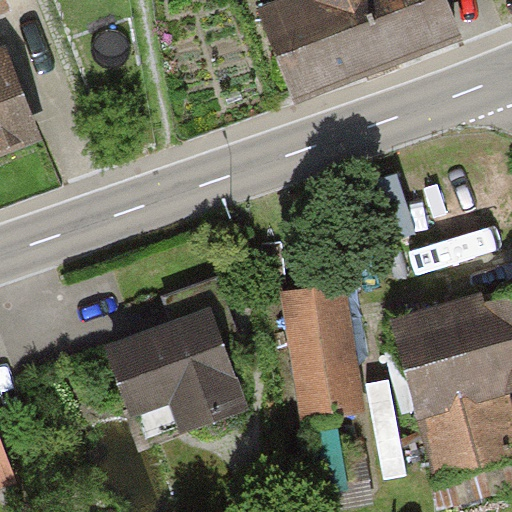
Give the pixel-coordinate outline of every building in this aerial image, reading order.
[(5,0),(0,0),(0,18),(11,14),(5,0)] [(326,0),(328,6),(270,26),(297,102),(468,43),(453,0),(326,0)] [(12,74),(0,78),(0,159),(38,146),(12,74)] [(471,174),(420,200),(449,256),(500,231),(471,174)] [(356,291),(281,302),(301,434),(376,422),(356,291)] [(215,296),(108,332),(131,402),(173,388),(186,426),(252,404),(215,296)] [(511,309),(391,338),(414,435),(438,430),(451,486),(511,471),(511,437),(505,408),(511,406),(511,309)] [(0,426),(0,485),(19,478),(0,426)]
